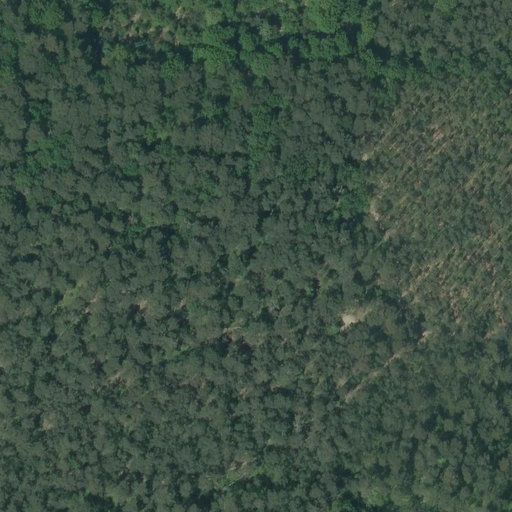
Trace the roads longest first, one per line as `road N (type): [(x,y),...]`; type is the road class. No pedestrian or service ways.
road 1 (track): [(362,67),(370,103),(359,164),(421,327),(408,362),(347,418),(254,468),(75,511)]
road 2 (track): [(362,67),(118,74),(48,0)]
road 3 (track): [(511,65),(362,67)]
